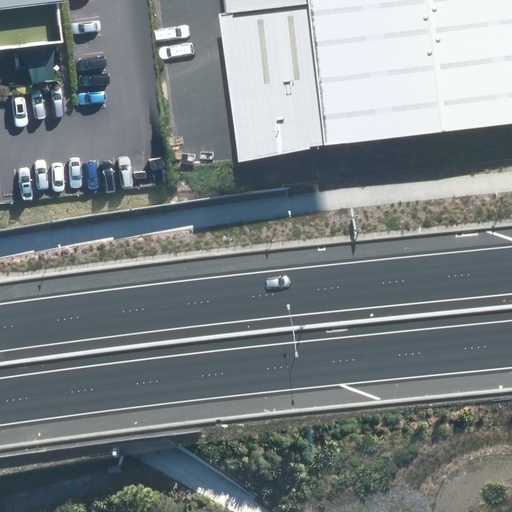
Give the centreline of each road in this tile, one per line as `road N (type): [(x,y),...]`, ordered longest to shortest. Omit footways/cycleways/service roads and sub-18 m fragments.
road 1 (motorway): [(511,340),(0,405)]
road 2 (motorway): [(0,328),(511,268)]
